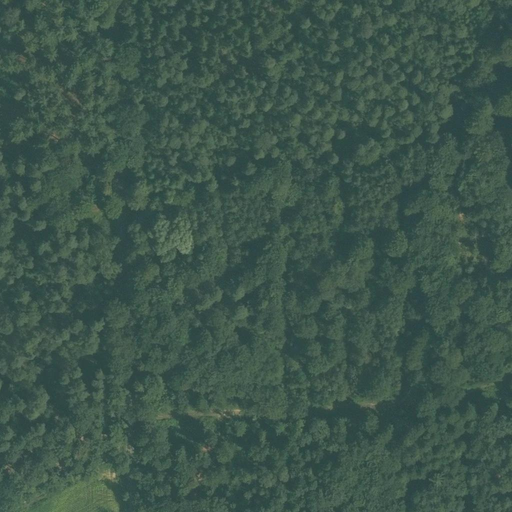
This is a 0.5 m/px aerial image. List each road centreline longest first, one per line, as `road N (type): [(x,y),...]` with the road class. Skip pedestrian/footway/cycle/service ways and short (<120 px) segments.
road 1 (tertiary): [(112,0),(132,511)]
road 2 (track): [(128,414),(401,402),(511,373)]
